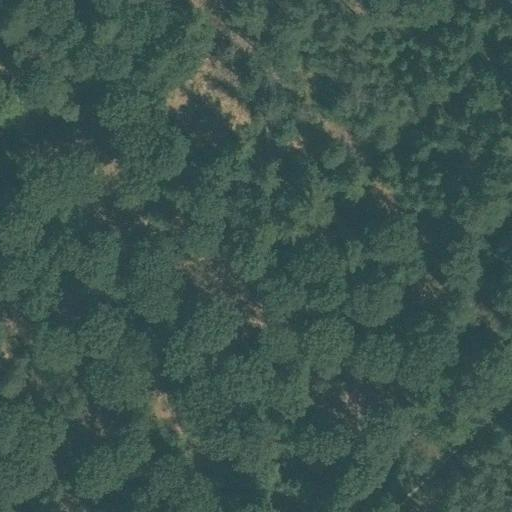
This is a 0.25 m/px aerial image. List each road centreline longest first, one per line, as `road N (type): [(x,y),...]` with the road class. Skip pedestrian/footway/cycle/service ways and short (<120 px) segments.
road 1 (track): [(82,0),(305,272),(444,461)]
road 2 (track): [(511,394),(390,511)]
